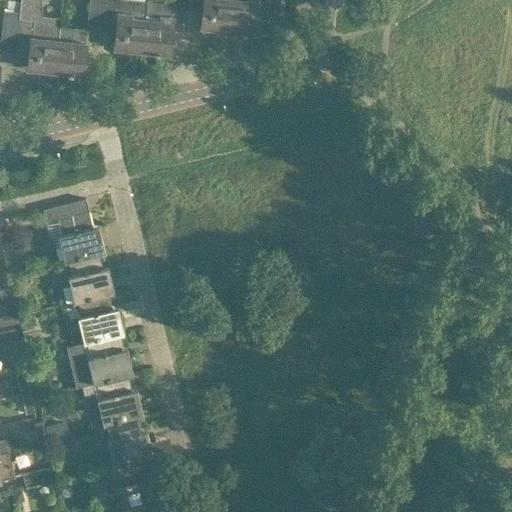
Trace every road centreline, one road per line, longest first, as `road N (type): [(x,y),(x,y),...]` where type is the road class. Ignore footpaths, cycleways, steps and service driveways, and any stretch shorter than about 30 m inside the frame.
road 1 (residential): [(167,431),(101,113)]
road 2 (tertiary): [(101,113),(297,73),(319,56),(330,0)]
